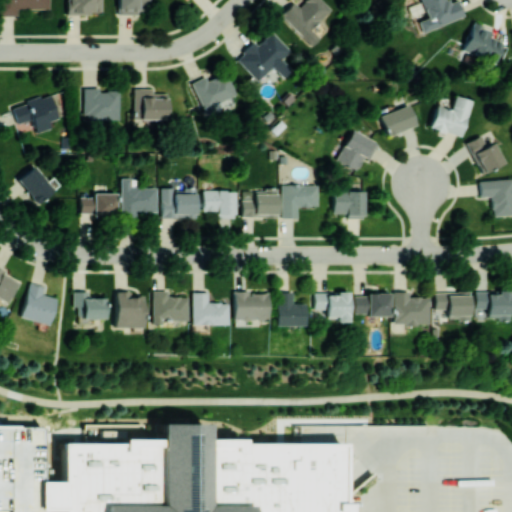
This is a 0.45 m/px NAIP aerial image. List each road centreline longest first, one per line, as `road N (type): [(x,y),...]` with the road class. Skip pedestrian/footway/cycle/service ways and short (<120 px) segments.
road 1 (residential): [(511,251),(66,254),(31,244),(0,217)]
road 2 (residential): [(0,52),(175,49),(210,32),(242,0)]
